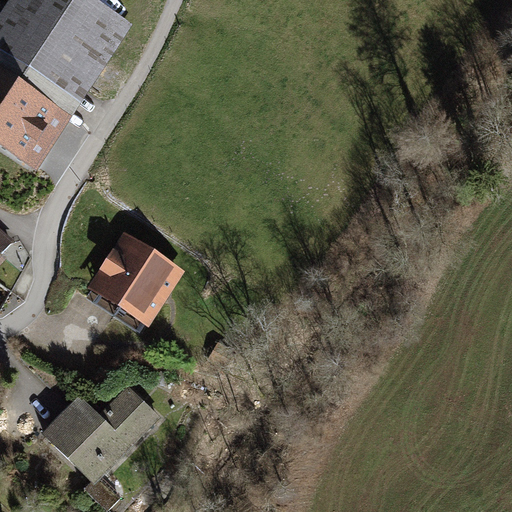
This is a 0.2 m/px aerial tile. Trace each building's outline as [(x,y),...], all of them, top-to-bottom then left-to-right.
[(84,0),(32,0),(0,50),(0,143),(26,160),(116,20),(84,0)] [(0,256),(12,244),(0,233),(0,256)] [(132,245),(102,291),(148,322),(179,275),(132,245)] [(102,420),(82,401),(46,438),(93,483),(98,478),(158,418),(130,391),(102,420)] [(107,511),(120,500),(98,478),(93,483),(86,490),(107,511)]
